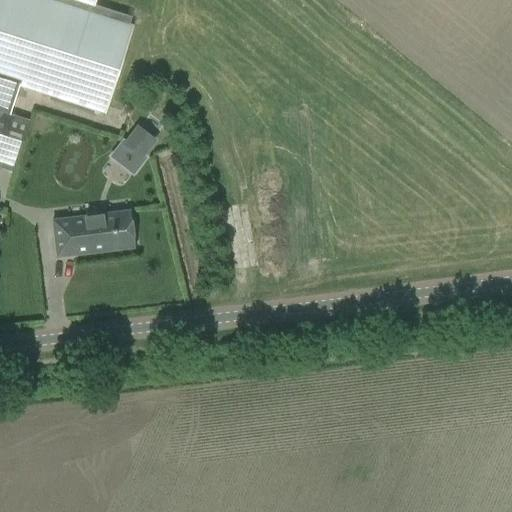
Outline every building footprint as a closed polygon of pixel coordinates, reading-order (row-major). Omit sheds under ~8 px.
[(0,0),(0,81),(18,87),(101,113),(131,18),(90,5),(91,0),(0,0)] [(0,168),(13,172),(30,119),(10,113),(12,108),(18,87),(0,81),(0,168)] [(123,141),(110,158),(132,175),(145,158),(142,156),(153,141),(137,129),(126,144),(123,141)] [(217,201),(218,231),(247,230),(245,200),(217,201)] [(52,221),(56,258),(135,249),(130,211),(52,221)]
